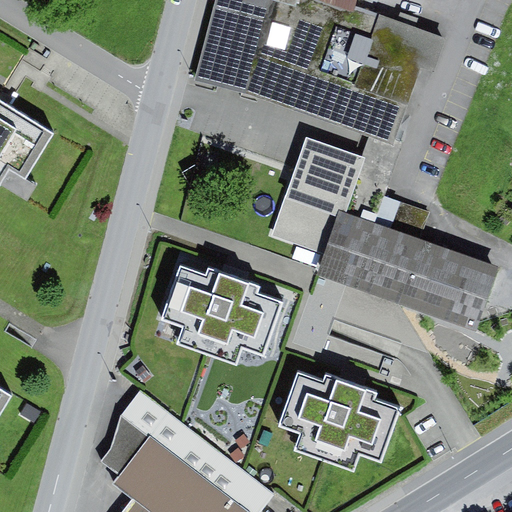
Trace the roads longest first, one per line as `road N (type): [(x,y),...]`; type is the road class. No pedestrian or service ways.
road 1 (tertiary): [(157,95),(50,511)]
road 2 (residential): [(157,95),(0,1)]
road 3 (secondary): [(511,448),(409,511)]
